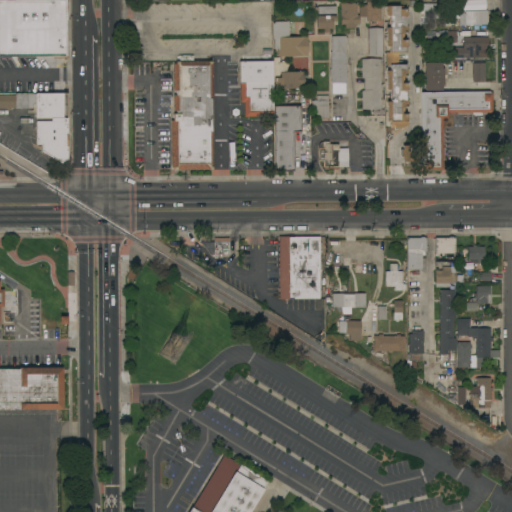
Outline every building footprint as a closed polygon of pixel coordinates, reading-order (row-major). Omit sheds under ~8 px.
[(0,1),(65,1),(66,56),(0,56),(0,1)] [(376,21),(376,23),(372,23),(372,21),(366,21),(366,17),(359,17),(358,5),(366,5),(366,2),(380,2),(380,21),(376,21)] [(347,3),(347,4),(356,4),(356,16),(358,16),(358,24),(355,24),(355,28),(340,28),(339,3),(347,3)] [(423,3),(440,4),(440,13),(433,13),(433,14),(427,14),(427,23),(429,23),(429,28),(421,28),(421,23),(422,23),(423,3)] [(335,6),(335,14),(317,14),(317,7),(335,6)] [(386,102),(389,102),(389,90),(386,90),(386,71),(389,71),(389,65),(385,65),(385,53),(389,53),(389,46),(386,46),(386,28),(389,28),(389,16),(385,16),(385,7),(402,6),(402,9),(407,9),(407,16),(405,16),(405,26),(407,26),(407,34),(402,34),(403,40),(408,40),(408,47),(405,47),(405,52),(398,52),(398,64),(405,64),(405,70),(408,70),(408,77),(403,77),(403,83),(408,83),(408,91),(406,91),(406,101),(408,101),(408,108),(403,108),(403,114),(408,114),(408,121),(406,121),(406,127),(401,127),(401,129),(393,129),(393,127),(390,127),(390,121),(386,121),(386,102)] [(458,12),(486,10),(487,24),(459,25),(458,12)] [(336,16),(336,21),(332,21),(333,29),(328,29),(328,32),(323,33),(323,29),(316,29),(316,16),(336,16)] [(277,49),(274,49),(273,39),(272,40),(272,23),(274,23),(274,22),(294,21),(295,37),(307,37),(307,56),(277,57),(277,49)] [(382,57),(368,57),(367,28),(381,28),(382,57)] [(444,43),(444,31),(456,31),(456,43),(444,43)] [(331,95),(331,83),(330,83),(329,77),(329,69),(330,69),(330,36),(345,36),(345,52),(346,52),(346,83),(345,83),(345,95),(331,95)] [(445,58),(445,48),(462,48),(462,37),(487,37),(487,49),(485,49),(485,58),(445,58)] [(273,117),(243,117),(243,103),(240,103),(240,83),(239,83),(238,61),(253,61),(253,56),(262,56),(262,61),(272,61),(273,107),(273,117)] [(274,78),(280,78),(280,75),(279,75),(279,76),(274,76),(274,77),(273,77),(272,58),(279,57),(279,63),(288,63),(288,72),(303,72),(304,88),(274,89),(274,78)] [(361,110),(361,101),(360,101),(360,98),(361,98),(361,90),(363,90),(363,78),(360,78),(360,71),(360,68),(361,68),(361,59),(380,59),(380,109),(361,110)] [(173,170),(173,167),(170,167),(170,121),(173,121),(173,114),(176,114),(176,111),(173,111),(173,96),(176,95),(176,91),(173,91),(172,64),(176,64),(176,62),(210,61),(211,169),(173,170)] [(441,63),(441,68),(443,68),(443,85),(442,85),(442,91),(424,91),(424,63),(441,63)] [(472,63),(484,63),(484,82),(472,83),(472,63)] [(489,92),(490,92),(491,113),(446,113),(446,118),(441,118),(442,170),(421,170),(420,92),(489,92)] [(35,118),(35,108),(10,108),(10,110),(7,110),(7,108),(0,108),(0,95),(15,95),(15,93),(62,93),(62,118),(50,118),(35,118)] [(328,118),(315,119),(315,106),(311,107),(311,101),(316,101),(316,96),(327,96),(327,106),(328,106),(328,118)] [(300,106),(300,132),(292,132),(293,171),(274,171),(273,117),(273,107),(300,106)] [(66,118),(67,160),(65,160),(60,163),(41,151),(40,144),(35,144),(35,121),(50,121),(50,118),(62,118),(66,118)] [(331,167),(332,167),(322,167),(322,161),(317,161),(317,148),(322,148),(322,142),(328,142),(328,144),(331,144),(337,144),(337,167),(331,167)] [(402,157),(400,157),(400,149),(402,149),(402,146),(412,146),(412,163),(408,163),(408,162),(402,162),(402,157)] [(318,237),(318,299),(278,299),(278,237),(318,237)] [(406,238),(419,238),(419,237),(424,237),(424,238),(425,238),(425,252),(423,252),(423,256),(421,256),(421,270),(406,270),(406,238)] [(438,253),(438,256),(434,256),(434,238),(448,238),(448,237),(452,237),(452,238),(454,238),(454,253),(438,253)] [(228,255),(213,255),(213,238),(228,238),(228,255)] [(483,263),(476,263),(476,259),(467,259),(467,247),(472,247),(472,245),(476,245),(476,247),(483,247),(483,263)] [(401,284),(405,284),(405,290),(402,290),(402,291),(393,291),(393,286),(385,286),(385,271),(389,271),(389,264),(396,264),(396,271),(401,271),(401,284)] [(434,270),(441,270),(441,267),(449,267),(449,273),(455,273),(455,283),(448,283),(448,287),(435,287),(434,270)] [(490,281),(485,281),(485,283),(475,283),(475,280),(474,280),(473,275),(475,275),(475,273),(490,273),(490,281)] [(473,298),(473,294),(475,294),(475,286),(489,286),(489,304),(478,304),(478,302),(476,302),(477,311),(464,311),(464,303),(467,303),(467,301),(468,300),(470,299),(471,298),(473,298)] [(454,290),(454,310),(456,310),(456,316),(453,316),(452,338),(455,338),(455,351),(447,350),(447,355),(438,355),(439,290),(454,290)] [(364,308),(350,308),(350,314),(341,314),(341,312),(337,312),(337,307),(331,307),(331,294),(364,294),(364,308)] [(401,301),(401,320),(397,320),(397,321),(395,321),(395,320),(392,320),(392,301),(401,301)] [(385,306),(385,320),(376,320),(376,306),(385,306)] [(360,341),(349,341),(349,335),(345,335),(345,333),(338,333),(338,321),(336,321),(336,316),(343,316),(349,317),(349,321),(360,321),(360,341)] [(469,332),(467,332),(467,336),(454,336),(454,331),(456,331),(456,319),(469,319),(469,332)] [(475,341),(471,341),(471,336),(475,336),(475,328),(489,328),(489,338),(492,338),(492,342),(489,342),(489,350),(499,350),(499,357),(482,357),(482,368),(475,368),(475,341)] [(422,354),(421,354),(421,361),(406,361),(406,354),(408,354),(408,334),(410,334),(410,331),(422,331),(422,354)] [(373,336),(377,336),(377,334),(382,334),(382,336),(395,336),(395,334),(399,335),(399,336),(404,336),(404,339),(405,339),(405,344),(404,344),(403,352),(391,351),(391,353),(387,353),(387,351),(377,351),(377,352),(374,352),(374,351),(372,351),(373,336)] [(456,368),(456,342),(469,342),(469,346),(470,346),(470,349),(469,349),(469,361),(470,361),(470,364),(469,364),(469,368),(456,368)] [(0,369),(18,369),(18,368),(62,367),(62,409),(0,409),(0,369)] [(490,388),(491,388),(491,392),(490,392),(490,400),(489,400),(489,408),(469,408),(469,390),(466,390),(466,387),(475,387),(475,378),(489,378),(490,388)] [(464,405),(457,405),(456,387),(464,387),(464,405)] [(266,481),(261,489),(263,490),(249,511),(187,511),(223,455),(266,481)]
